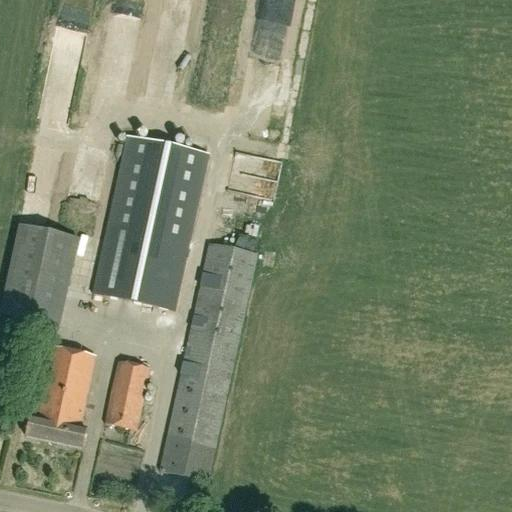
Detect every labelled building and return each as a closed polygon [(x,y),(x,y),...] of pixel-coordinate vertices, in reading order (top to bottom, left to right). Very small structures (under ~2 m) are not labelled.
[(260,9),(259,20),(286,22),(286,0),(273,0),(273,9),(260,9)] [(174,314),(208,158),(126,140),(92,296),(174,314)] [(19,230),(0,315),(57,328),(76,242),(19,230)] [(207,485),(257,258),(210,248),(160,475),(207,485)] [(81,452),(86,432),(79,430),(95,360),(52,349),(37,410),(36,410),(34,420),(30,419),(26,439),(81,452)] [(104,427),(136,434),(149,371),(118,364),(104,427)]
